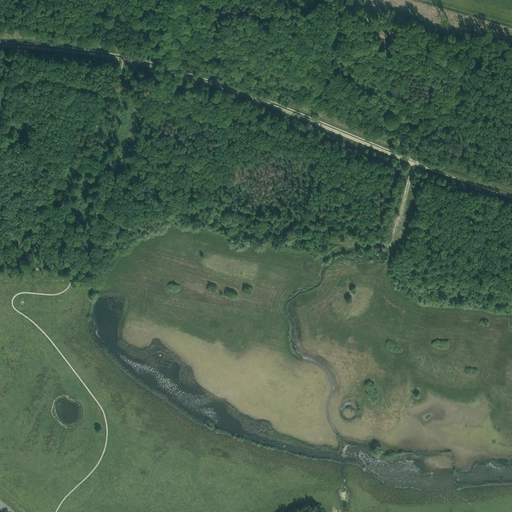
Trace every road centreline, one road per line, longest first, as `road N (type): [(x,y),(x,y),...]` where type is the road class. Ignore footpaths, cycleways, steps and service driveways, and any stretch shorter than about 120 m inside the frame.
road 1 (track): [(392,246),(326,242),(300,254),(241,239),(268,223),(285,128)]
road 2 (track): [(374,147),(163,69)]
road 3 (track): [(241,239),(166,224),(112,258),(93,287)]
road 4 (track): [(0,45),(123,59)]
